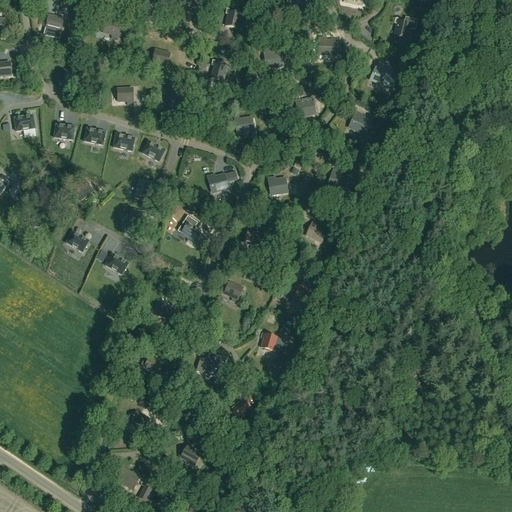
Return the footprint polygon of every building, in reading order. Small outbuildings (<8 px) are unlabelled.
[(171,18),(172,14),(175,15),(177,7),(174,6),(175,3),(162,0),(160,0),(158,11),(166,13),(166,16),(171,18)] [(237,30),(240,15),(229,12),(230,10),(226,10),(225,15),(228,15),(225,27),(237,30)] [(60,35),(63,20),(49,17),(46,29),(55,31),(54,34),(60,35)] [(406,40),(410,25),(399,22),(399,20),(395,19),(394,24),(397,25),(394,37),(406,40)] [(117,40),(121,25),(106,22),(103,34),(112,36),(112,39),(117,40)] [(336,56),(336,41),(324,41),(324,39),(319,38),(319,41),(321,42),(320,55),(336,56)] [(166,70),(170,55),(155,51),(152,63),(161,65),(160,68),(166,70)] [(269,55),(268,52),(263,53),(264,56),(266,55),(267,69),(283,67),(281,53),(269,55)] [(223,82),(226,67),(215,64),(216,62),(212,61),(211,66),(213,67),(210,79),(223,82)] [(0,77),(11,77),(9,64),(0,64),(0,77)] [(385,87),(391,74),(380,69),(381,67),(376,65),(375,68),(377,69),(371,81),(385,87)] [(65,85),(81,83),(79,70),(64,72),(65,85)] [(133,105),(132,90),(117,91),(118,103),(127,102),(127,105),(133,105)] [(187,101),(175,98),(175,101),(174,101),(173,103),(171,102),(170,107),(173,108),(170,120),(182,123),(187,101)] [(315,115),(312,101),(300,103),(299,101),(294,102),(295,105),(297,105),(300,118),(315,115)] [(364,135),(370,122),(359,117),(360,115),(355,113),(354,116),(356,116),(350,129),(364,135)] [(35,130),(33,116),(14,119),(16,133),(35,130)] [(239,121),(239,118),(234,119),(234,122),(236,122),(238,135),(254,133),(251,119),(239,121)] [(73,141),(74,128),(56,126),(54,139),(73,141)] [(102,146),(105,133),(87,129),(84,143),(102,146)] [(117,136),(117,156),(130,156),(129,136),(117,136)] [(148,145),(147,161),(158,161),(158,145),(148,145)] [(45,183),(58,174),(54,167),(40,176),(45,183)] [(226,172),(229,184),(236,182),(235,179),(233,170),(226,172)] [(348,180),(348,179),(337,175),(337,172),(333,170),(332,173),(333,174),(329,187),(352,195),(356,183),(348,180)] [(228,189),(224,175),(212,179),(211,176),(206,177),(207,180),(209,180),(213,193),(228,189)] [(272,181),(272,178),(267,179),(267,182),(269,182),(271,196),(287,193),(284,179),(272,181)] [(79,201),(92,191),(87,184),(74,194),(79,201)] [(151,185),(138,185),(139,202),(151,202),(151,185)] [(48,217),(49,213),(42,212),(34,211),(31,227),(40,228),(42,216),(48,217)] [(140,211),(128,223),(134,230),(146,217),(140,211)] [(321,243),(326,233),(316,228),(317,226),(313,223),(306,236),(321,243)] [(191,245),(200,233),(188,224),(181,234),(188,239),(186,242),(191,245)] [(256,252),(262,238),(248,232),(243,243),(252,246),(251,249),(256,252)] [(89,242),(73,233),(66,244),(82,254),(89,242)] [(129,265),(111,255),(105,267),(122,277),(129,265)] [(260,279),(255,276),(252,283),(257,285),(260,279)] [(312,288),(303,283),(296,294),(310,302),(318,287),(314,285),(312,288)] [(229,284),(227,287),(224,286),(222,287),(221,291),(222,293),(224,294),(224,295),(232,298),(231,301),(236,303),(242,290),(229,284)] [(168,325),(176,312),(163,305),(157,315),(165,320),(163,322),(168,325)] [(278,337),(285,339),(289,331),(282,328),(278,337)] [(276,353),(277,346),(276,346),(277,339),(262,335),(261,339),(263,340),(261,350),(265,350),(265,352),(271,353),(271,352),(276,353)] [(163,366),(150,358),(148,362),(144,360),(140,367),(144,369),(152,373),(150,376),(155,379),(163,366)] [(205,361),(201,360),(199,366),(203,367),(201,373),(216,378),(220,366),(205,361)] [(243,421),(248,416),(247,415),(252,410),(241,399),(238,402),(240,403),(233,410),(235,413),(234,414),(239,418),(240,417),(243,421)] [(149,421),(136,413),(134,417),(131,415),(129,415),(127,420),(127,422),(130,423),(138,428),(136,431),(141,434),(149,421)] [(195,467),(202,455),(187,447),(181,459),(195,467)] [(132,474),(122,469),(116,481),(133,491),(141,477),(133,473),(132,474)] [(148,511),(152,506),(151,505),(157,492),(151,490),(145,486),(139,498),(144,501),(140,507),(148,511)]
